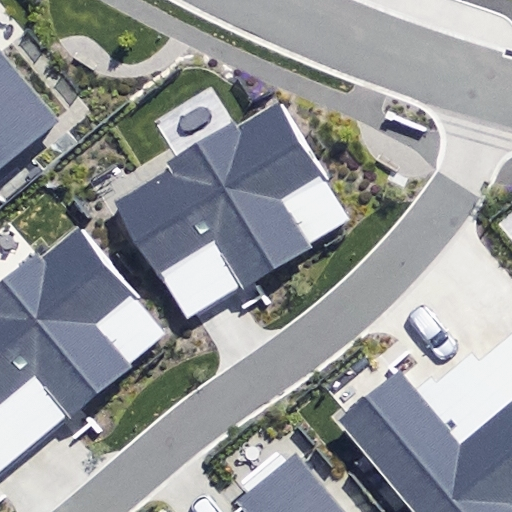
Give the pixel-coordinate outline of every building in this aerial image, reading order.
[(0,163),(57,116),(0,49),(0,163)] [(116,201),(187,316),(349,216),(278,101),(116,201)] [(0,289),(0,473),(167,332),(76,225),(0,289)] [(394,371),(335,421),(413,511),(511,511),(511,331),(479,359),(475,355),(438,386),(429,375),(411,390),(394,371)] [(348,511),(299,454),(241,503),(248,511),(348,511)]
